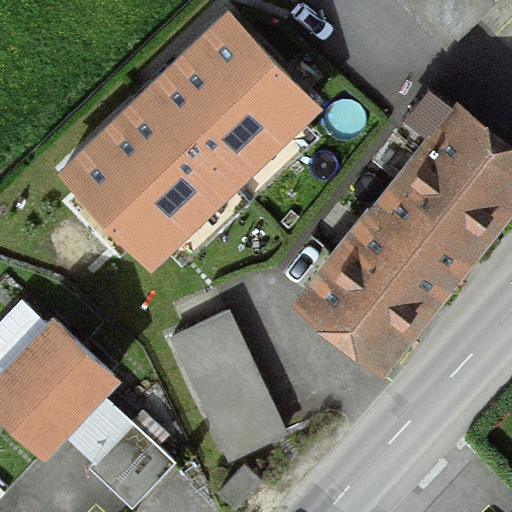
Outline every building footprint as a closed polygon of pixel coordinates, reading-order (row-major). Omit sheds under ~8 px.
[(494,0),(493,0),(410,0),(450,42),(494,0)] [(64,167),(150,257),(314,101),(228,11),(64,167)] [(511,178),(511,150),(429,85),(398,124),(430,150),(312,299),(377,349),(511,178)] [(0,372),(0,406),(43,447),(114,372),(53,315),(49,321),(23,297),(0,321),(0,361),(5,367),(0,372)] [(283,431),(225,309),(171,335),(229,457),(283,431)] [(175,459),(131,418),(88,464),(132,505),(175,459)] [(218,489),(235,505),(261,477),(244,462),(218,489)]
